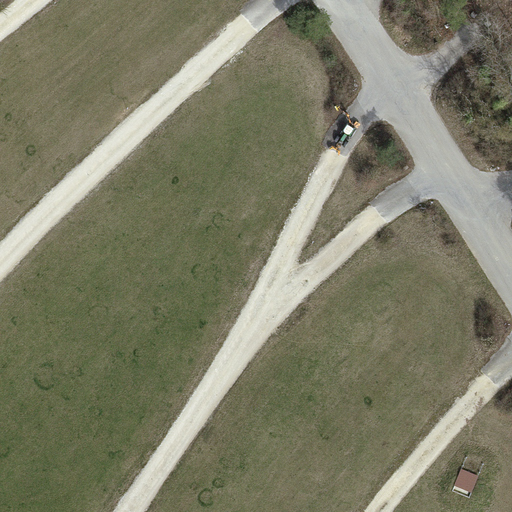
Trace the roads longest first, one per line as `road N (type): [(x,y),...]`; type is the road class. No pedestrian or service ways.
road 1 (track): [(131,511),(271,311),(449,160)]
road 2 (track): [(0,264),(277,0)]
road 3 (track): [(387,68),(301,230),(271,311)]
road 4 (track): [(511,364),(391,483),(374,511)]
